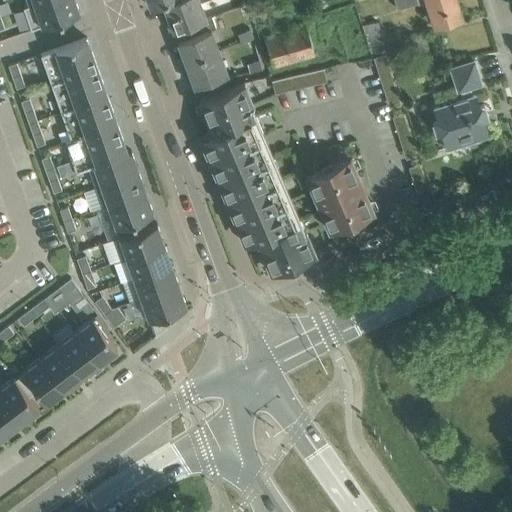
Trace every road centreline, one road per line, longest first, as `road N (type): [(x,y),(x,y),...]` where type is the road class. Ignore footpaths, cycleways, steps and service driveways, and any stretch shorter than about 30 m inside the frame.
road 1 (residential): [(233,313),(116,0)]
road 2 (secondary): [(511,238),(263,362)]
road 3 (residential): [(511,196),(303,283)]
road 4 (residential): [(169,411),(131,384),(0,489)]
road 5 (secondary): [(358,511),(263,362)]
road 6 (secondary): [(169,411),(33,511)]
road 7 (secondary): [(101,511),(237,422)]
